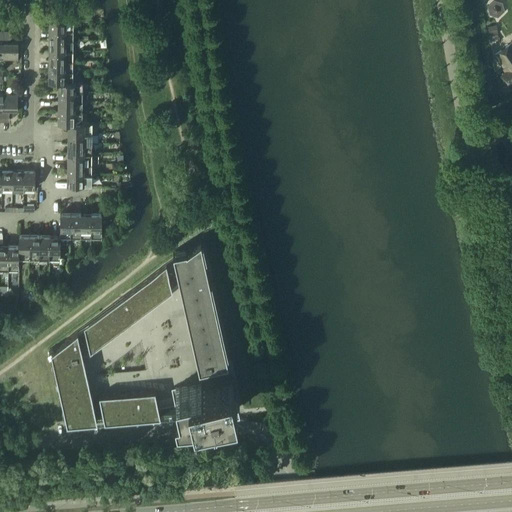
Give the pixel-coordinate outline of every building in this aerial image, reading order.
[(499,14),(502,3),(493,0),(492,0),(490,11),(499,14)] [(61,8),(61,18),(71,18),(71,8),(61,8)] [(49,29),(73,29),(73,18),(49,18),(49,29)] [(498,34),(497,25),(486,26),(488,35),(498,34)] [(73,29),(49,29),(49,39),(73,39),(73,29)] [(73,49),(73,39),(49,39),(49,49),(73,49)] [(18,42),(3,42),(3,59),(18,59),(18,42)] [(511,42),(511,43),(494,55),(504,69),(503,70),(505,73),(501,76),(507,84),(511,80),(511,42)] [(73,49),(49,49),(49,59),(73,59),(73,49)] [(73,59),(49,59),(49,69),(73,70),(73,59)] [(73,70),(49,69),(49,80),(58,80),(73,80),(73,70)] [(73,80),(58,80),(58,90),(83,90),(83,80),(73,80)] [(83,90),(58,90),(58,100),(82,101),(83,90)] [(18,93),(3,93),(3,110),(17,110),(18,93)] [(82,101),(58,100),(58,111),(82,111),(82,101)] [(68,121),(82,121),(82,111),(58,111),(58,121),(68,121)] [(68,121),(68,132),(92,132),(92,121),(82,121),(68,121)] [(68,142),(92,142),(92,132),(68,132),(68,142)] [(92,142),(68,142),(68,152),(92,152),(92,142)] [(92,152),(68,152),(68,162),(92,162),(92,152)] [(92,162),(68,162),(67,172),(92,173),(92,162)] [(13,169),(2,169),(1,187),(12,187),(13,169)] [(23,187),(24,170),(13,169),(12,187),(12,192),(23,192),(23,187)] [(38,170),(35,170),(24,170),(23,187),(35,187),(35,178),(38,178),(38,170)] [(92,173),(67,172),(67,183),(91,183),(92,173)] [(117,195),(117,186),(102,186),(102,195),(117,195)] [(71,211),(60,211),(60,234),(60,235),(60,242),(70,242),(70,236),(71,211)] [(71,211),(70,236),(81,236),(81,212),(71,211)] [(91,212),(81,212),(81,236),(91,236),(91,212)] [(91,212),(91,236),(101,236),(102,212),(91,212)] [(19,233),(19,244),(19,257),(29,257),(29,233),(19,233)] [(29,257),(39,258),(39,233),(29,233),(29,257)] [(50,233),(39,233),(39,258),(49,258),(50,233)] [(50,233),(49,258),(60,258),(60,242),(60,235),(60,234),(50,233)] [(173,251),(175,257),(180,281),(184,280),(203,365),(199,366),(199,368),(228,361),(227,354),(228,353),(212,279),(210,279),(205,257),(207,256),(203,241),(201,241),(201,238),(187,248),(173,251)] [(8,244),(0,243),(0,268),(8,268),(8,244)] [(8,244),(8,268),(19,268),(19,257),(19,244),(8,244)] [(84,325),(90,353),(133,320),(131,317),(171,287),(166,264),(84,325)] [(51,350),(67,422),(93,420),(79,357),(83,356),(78,330),(51,350)] [(234,388),(231,374),(202,381),(202,380),(175,386),(176,387),(171,388),(174,398),(175,403),(177,413),(185,412),(188,412),(240,407),(235,388),(234,388)] [(161,414),(158,401),(155,389),(99,394),(105,419),(161,414)]
